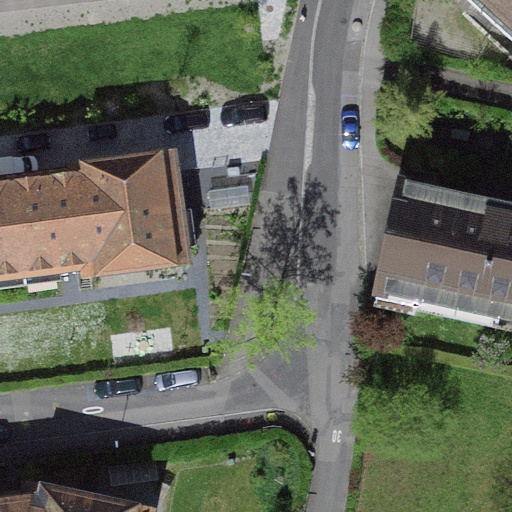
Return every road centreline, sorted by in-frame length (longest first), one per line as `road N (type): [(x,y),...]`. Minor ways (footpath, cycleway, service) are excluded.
road 1 (residential): [(344,0),(333,84),(331,377)]
road 2 (residential): [(0,418),(331,377)]
road 3 (residential): [(331,377),(323,511)]
